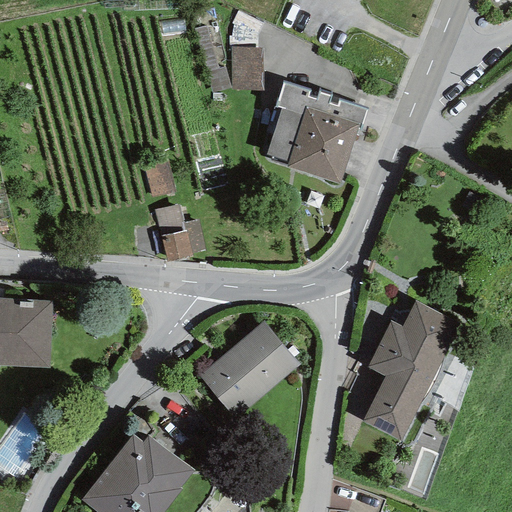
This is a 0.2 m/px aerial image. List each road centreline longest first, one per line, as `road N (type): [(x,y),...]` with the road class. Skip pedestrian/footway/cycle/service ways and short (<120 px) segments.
road 1 (unclassified): [(38,511),(205,281)]
road 2 (residential): [(333,282),(341,311),(311,511)]
road 3 (residential): [(205,281),(0,269)]
road 4 (residential): [(333,282),(351,260),(411,112)]
road 5 (unclassified): [(205,281),(300,294),(333,282)]
road 6 (residential): [(511,33),(411,112)]
road 7 (residential): [(411,112),(456,0)]
